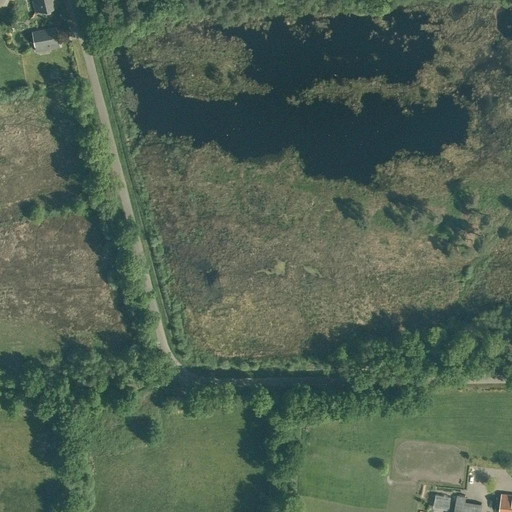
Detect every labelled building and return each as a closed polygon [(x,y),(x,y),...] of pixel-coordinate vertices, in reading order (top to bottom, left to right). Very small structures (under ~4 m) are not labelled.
[(32,0),(35,11),(59,6),(57,0),(32,0)] [(59,42),(55,26),(32,31),(35,47),(59,42)] [(399,462),(395,489),(412,492),(414,481),(416,481),(417,473),(414,472),(415,465),(399,462)] [(511,511),(511,494),(502,494),(499,511),(511,511)] [(456,502),(454,511),(480,511),(482,506),(465,503),(466,497),(457,495),(456,499),(456,502)]
